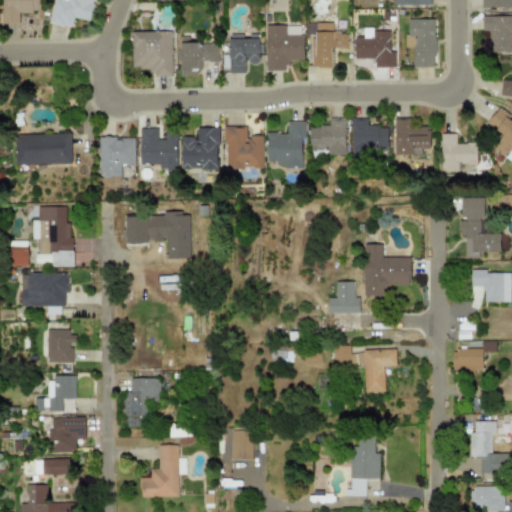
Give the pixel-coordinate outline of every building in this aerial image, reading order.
[(18,22),(18,12),(39,12),(39,0),(1,0),(1,22),(18,22)] [(53,0),(48,22),(70,27),(72,17),(89,21),(93,0),(53,0)] [(511,7),(511,0),(483,0),(483,8),(511,7)] [(511,33),(511,15),(481,16),(482,31),(489,31),(489,52),(511,51),(511,33)] [(412,47),(412,66),(434,67),(435,19),(405,19),(405,47),(412,47)] [(311,67),(331,67),(331,48),(348,47),(347,32),(332,32),(332,23),(311,23),(311,67)] [(302,59),(301,25),(264,26),(265,70),(285,70),(285,60),(302,59)] [(394,67),(394,52),(389,52),(389,30),(362,31),(363,36),(352,36),(352,58),(374,58),(374,67),(394,67)] [(171,76),(171,31),(130,31),(130,68),(149,68),(149,75),(171,76)] [(245,71),(245,63),(258,63),(258,34),(248,34),(248,38),(227,38),(227,56),(221,56),(222,72),(245,71)] [(178,76),(202,75),(202,62),(218,62),(218,43),(178,44),(178,76)] [(511,96),(511,61),(510,80),(501,79),(500,96),(511,96)] [(511,145),(511,119),(496,108),(485,123),(498,132),(489,145),(505,156),(511,145)] [(351,155),(370,155),(370,150),(387,150),(387,126),(367,126),(367,119),(351,118),(351,155)] [(430,127),(409,128),(409,118),(393,118),(394,155),(421,154),(421,148),(430,148),(430,127)] [(344,154),(344,119),(327,120),(327,126),(308,126),(309,149),(326,149),(326,154),(344,154)] [(265,133),(265,165),(302,165),(302,121),(286,121),(286,133),(265,133)] [(224,169),(262,168),(261,135),(245,135),(245,126),(223,127),(224,169)] [(217,169),(216,127),(196,128),(196,137),(180,137),(180,170),(217,169)] [(176,168),(175,130),(163,131),(164,139),(158,139),(157,128),(138,128),(139,164),(157,163),(157,169),(176,168)] [(70,133),(14,135),(15,165),(72,163),(70,133)] [(439,133),(440,170),(457,170),(457,163),(476,163),(476,143),(455,143),(455,133),(439,133)] [(134,165),(133,137),(98,137),(98,176),(120,176),(120,165),(134,165)] [(500,252),(500,233),(488,233),(488,221),(484,221),(484,197),(461,197),(461,220),(459,220),(459,235),(465,235),(465,256),(479,256),(479,252),(500,252)] [(64,206),(37,206),(37,256),(50,256),(50,266),(71,266),(71,223),(64,223),(64,206)] [(190,258),(188,215),(125,216),(125,243),(166,242),(166,259),(190,258)] [(364,296),(386,296),(386,285),(410,285),(410,257),(382,257),(382,250),(363,250),(364,296)] [(510,271),(471,272),(471,301),(482,301),(482,302),(510,302),(510,271)] [(67,272),(26,273),(26,288),(20,289),(20,306),(63,305),(63,292),(68,292),(67,272)] [(360,312),(359,297),(354,297),(354,281),(336,282),(336,297),(328,297),(328,313),(360,312)] [(71,363),(72,344),(74,344),(74,331),(46,330),(45,363),(71,363)] [(384,391),(384,366),(396,366),(396,350),(350,351),(350,345),(333,345),(333,365),(364,364),(364,392),(384,391)] [(482,348),(452,349),(452,370),(482,370),(482,348)] [(74,398),(74,376),(46,377),(47,411),(61,410),(60,398),(74,398)] [(158,378),(125,378),(126,426),(147,426),(147,400),(158,400),(158,378)] [(83,417),(48,418),(48,452),(74,452),(74,439),(84,439),(83,417)] [(494,421),(473,421),(473,432),(468,432),(468,457),(479,457),(479,473),(508,473),(508,453),(491,453),(491,433),(494,433),(494,421)] [(251,459),(251,431),(230,430),(229,459),(251,459)] [(374,453),(374,438),(351,437),(350,478),(379,479),(379,453),(374,453)] [(177,444),(157,445),(157,468),(148,469),(149,477),(140,477),(140,497),(177,496),(177,474),(184,474),(184,458),(177,458),(177,444)] [(41,475),(71,474),(71,458),(41,459),(41,475)] [(46,484),(26,484),(26,503),(18,503),(18,511),(68,511),(73,511),(72,502),(46,502),(46,484)] [(472,511),(494,511),(511,511),(511,502),(504,502),(503,486),(472,486),(472,511)]
